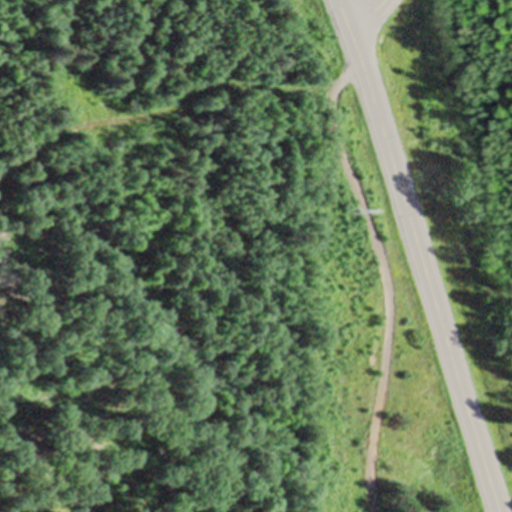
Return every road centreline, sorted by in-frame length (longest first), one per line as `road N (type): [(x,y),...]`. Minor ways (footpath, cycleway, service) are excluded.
road 1 (secondary): [(492,511),(334,0)]
road 2 (track): [(368,511),(384,306),(379,257),(333,121),(331,92),(348,30)]
